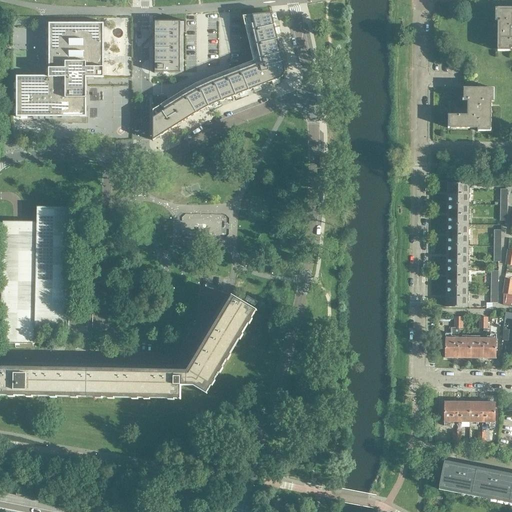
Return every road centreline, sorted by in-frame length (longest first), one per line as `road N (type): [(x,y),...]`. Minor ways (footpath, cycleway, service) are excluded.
road 1 (tertiary): [(241,511),(304,280),(314,180),(311,97)]
road 2 (residential): [(421,377),(421,0)]
road 3 (residential): [(103,357),(107,156)]
road 4 (tertiary): [(311,97),(227,122),(165,157),(145,157)]
road 5 (residential): [(145,0),(145,157)]
road 6 (residential): [(221,292),(178,357),(103,357)]
road 7 (unknown): [(48,324),(52,236),(48,227),(16,221)]
road 8 (unknown): [(16,221),(18,313),(24,323),(48,324)]
